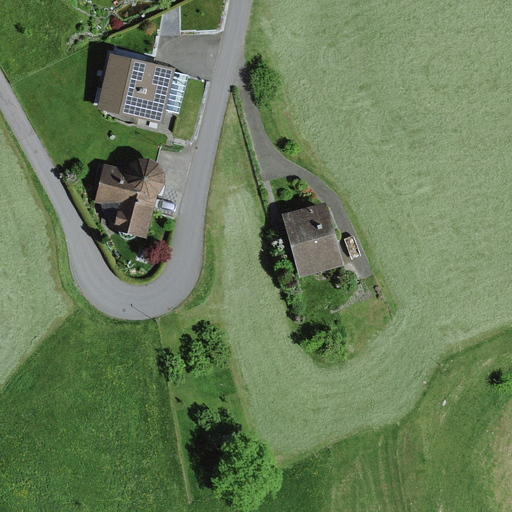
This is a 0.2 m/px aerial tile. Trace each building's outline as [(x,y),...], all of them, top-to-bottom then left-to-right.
[(187,75),(110,58),(98,112),(161,127),(165,113),(178,116),(187,75)] [(124,169),(102,165),(94,203),(112,207),(107,232),(118,234),(120,237),(123,240),(128,241),(132,240),(134,238),(146,240),(155,198),(157,197),(162,186),(162,177),(157,167),(147,160),(137,160),(130,164),(124,169)] [(325,205),(282,217),(298,279),(341,268),(325,205)] [(352,265),(342,271),(352,286),(362,280),(352,265)] [(241,434),(222,437),(225,460),(245,456),(241,434)]
